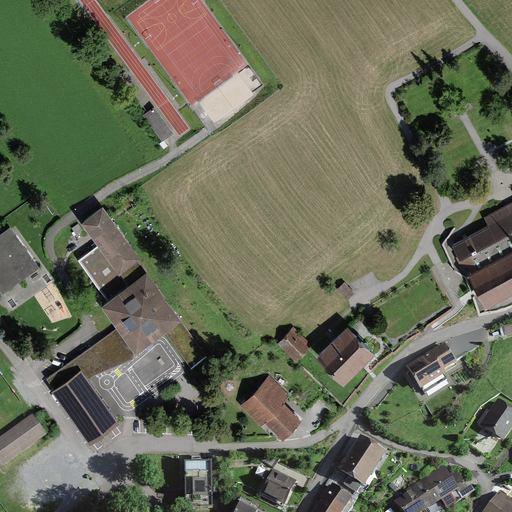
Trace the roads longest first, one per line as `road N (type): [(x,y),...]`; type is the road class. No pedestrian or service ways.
road 1 (residential): [(116,454),(309,443),(350,423)]
road 2 (residential): [(350,423),(401,360),(431,339),(511,313)]
road 3 (residential): [(350,423),(471,466),(489,484),(479,511)]
